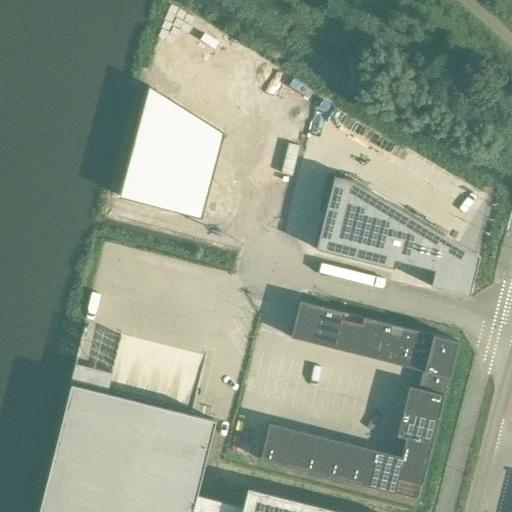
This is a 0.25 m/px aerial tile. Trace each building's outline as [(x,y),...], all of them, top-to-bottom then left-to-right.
[(227,124),(152,78),(124,189),(206,209),(227,124)] [(353,180),(333,174),(314,249),(393,269),(395,261),(434,271),(430,286),(469,296),(479,255),(353,180)] [(268,423),(259,459),(417,499),(435,429),(440,407),(457,340),(299,301),(290,337),(423,370),(418,388),(409,385),(396,436),(406,438),(401,456),(268,423)] [(70,383),(37,511),(191,511),(197,494),(215,419),(70,383)] [(242,505),(197,494),(191,511),(348,511),(246,486),(242,505)]
